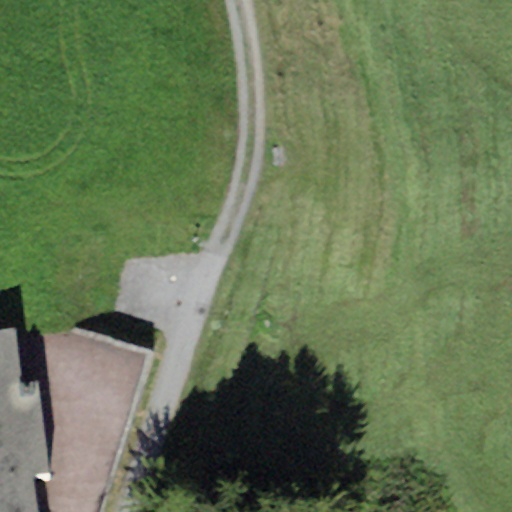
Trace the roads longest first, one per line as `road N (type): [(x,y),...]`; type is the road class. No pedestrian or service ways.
road 1 (track): [(244,0),(255,89),(251,155),(212,266)]
road 2 (residential): [(128,511),(212,266)]
